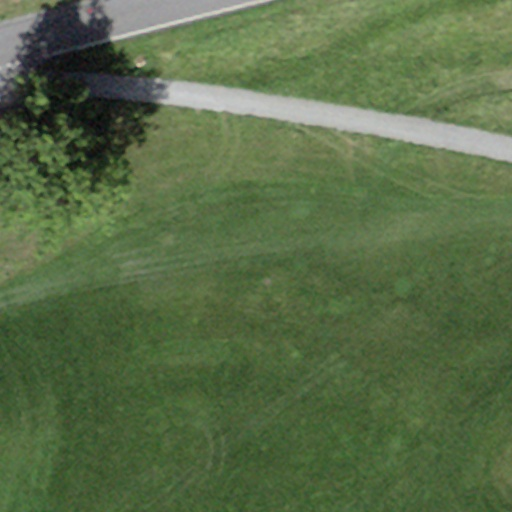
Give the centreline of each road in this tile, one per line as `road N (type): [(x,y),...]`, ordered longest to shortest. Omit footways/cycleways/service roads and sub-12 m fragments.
road 1 (track): [(511,153),(154,93),(0,99)]
road 2 (residential): [(186,0),(0,47)]
